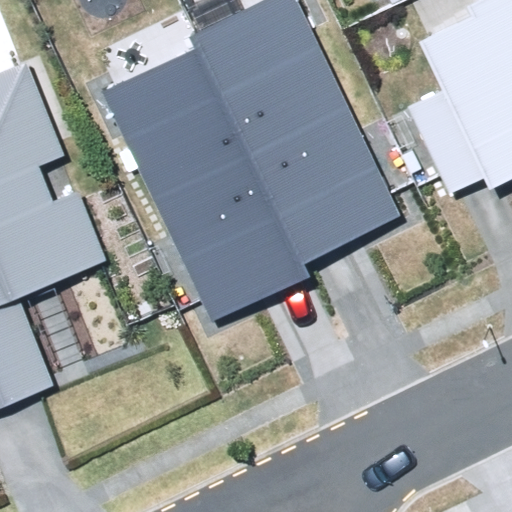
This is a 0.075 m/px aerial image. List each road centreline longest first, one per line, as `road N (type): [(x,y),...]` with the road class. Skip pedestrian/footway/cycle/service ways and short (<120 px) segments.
road 1 (residential): [(240,502),(397,437)]
road 2 (residential): [(511,382),(397,437)]
